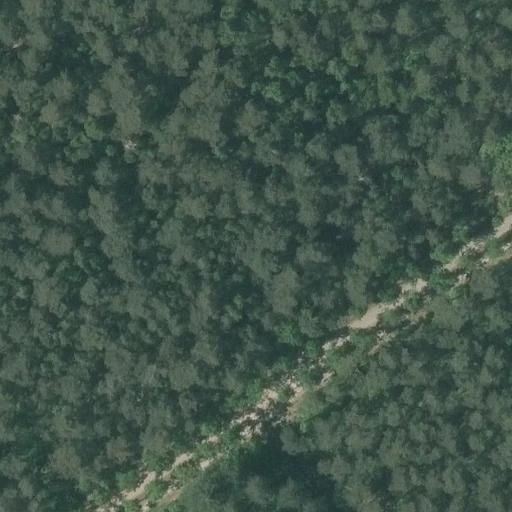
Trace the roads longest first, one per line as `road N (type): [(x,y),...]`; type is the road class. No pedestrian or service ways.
road 1 (track): [(511,217),(100,511)]
road 2 (track): [(0,434),(109,511)]
